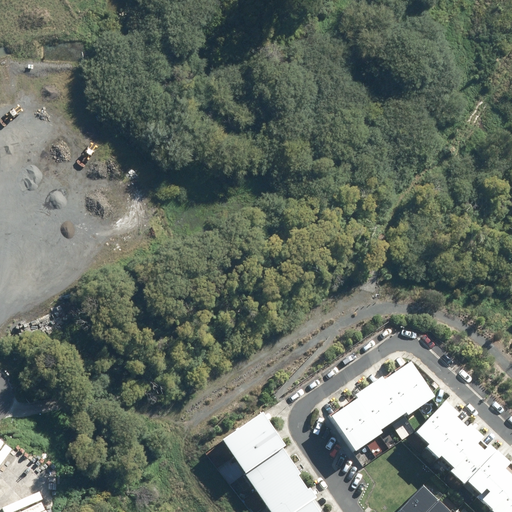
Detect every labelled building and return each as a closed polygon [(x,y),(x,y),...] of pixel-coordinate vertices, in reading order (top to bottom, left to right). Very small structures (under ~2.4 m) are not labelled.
[(182,216),(169,224),(180,241),(193,233),(182,216)] [(334,432),(359,468),(439,415),(415,378),(334,432)] [(511,511),(511,463),(450,406),(418,441),(494,511),(511,511)] [(223,442),(271,511),(320,511),(312,501),(317,498),(282,448),(286,446),(263,414),(223,442)] [(461,511),(428,482),(398,511),(461,511)]
